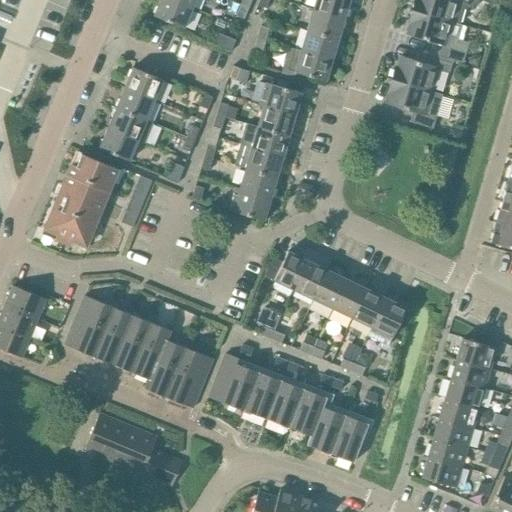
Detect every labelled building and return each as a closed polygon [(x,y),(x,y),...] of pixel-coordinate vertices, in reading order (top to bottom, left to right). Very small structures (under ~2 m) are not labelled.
[(184,29),(192,8),(174,0),(159,0),(153,16),(184,29)] [(265,9),(268,0),(258,0),(257,5),(265,9)] [(313,0),(311,10),(343,19),(348,0),(313,0)] [(414,0),(411,11),(451,23),(453,23),(459,25),(464,9),(477,6),(478,0),(414,0)] [(243,19),(249,7),(241,3),(235,16),(243,19)] [(337,39),(343,19),(311,10),(305,30),(337,39)] [(409,24),(406,34),(432,42),(429,54),(452,61),(459,62),(462,63),(468,43),(449,37),(453,23),(451,23),(411,11),(407,23),(409,24)] [(256,37),(265,40),(268,28),(260,26),(256,37)] [(331,60),(337,39),(305,30),(299,50),(331,60)] [(230,52),(235,40),(219,33),(214,45),(230,52)] [(261,53),(265,40),(256,37),(252,50),(261,53)] [(331,60),(299,50),(299,51),(287,48),(280,73),(292,77),(293,73),(325,81),(331,60)] [(394,69),(391,81),(432,93),(439,70),(449,73),(449,72),(455,74),(458,63),(459,62),(452,61),(429,54),(425,65),(400,57),(396,69),(394,69)] [(468,57),(466,63),(477,67),(480,56),(474,54),(468,57)] [(236,81),(241,69),(233,65),(228,78),(236,81)] [(123,89),(154,102),(163,80),(132,68),(123,89)] [(389,94),(386,103),(412,111),(409,122),(432,129),(436,116),(426,113),(432,93),(391,81),(387,93),(389,94)] [(263,105),(295,115),(298,104),(301,105),(304,94),(264,82),(258,105),(263,107),(263,105)] [(146,121),(154,102),(123,89),(116,108),(146,121)] [(207,109),(212,97),(204,94),(199,106),(207,109)] [(216,114),(225,117),(228,105),(220,103),(216,114)] [(289,135),(295,115),(263,105),(263,107),(257,126),(289,135)] [(138,141),(146,121),(116,108),(107,129),(138,141)] [(221,129),(225,117),(216,114),(213,127),(221,129)] [(289,135),(257,126),(246,122),(239,143),(282,156),(289,135)] [(186,137),(195,141),(200,129),(191,125),(186,137)] [(449,128),(446,138),(458,142),(461,132),(450,128),(449,128)] [(130,161),(138,141),(107,129),(99,149),(130,161)] [(190,152),(195,141),(186,137),(182,149),(190,152)] [(276,177),(282,156),(239,143),(233,164),(245,168),(276,177)] [(204,156),(212,158),(216,146),(207,144),(204,156)] [(84,247),(116,170),(75,153),(43,230),(44,230),(42,234),(49,237),(48,237),(75,248),(76,248),(82,251),(84,247)] [(209,171),(212,158),(204,156),(200,168),(209,171)] [(177,183),(184,167),(172,162),(165,178),(177,183)] [(270,198),(276,177),(245,168),(239,187),(241,188),(240,189),(270,198)] [(133,227),(151,181),(139,176),(120,222),(133,227)] [(511,203),(511,181),(509,180),(502,201),(511,203)] [(200,201),(204,188),(195,186),(192,198),(200,201)] [(241,188),(239,187),(239,188),(234,187),(227,210),(265,222),(269,211),(266,210),(270,198),(240,189),(241,188)] [(511,226),(511,203),(502,201),(496,222),(511,226)] [(511,249),(511,226),(496,222),(490,243),(511,249)] [(294,292),(308,261),(287,252),(281,263),(272,259),(263,277),(294,292)] [(313,301),(327,271),(308,261),(294,292),(313,301)] [(332,310),(347,280),(327,271),(313,301),(332,310)] [(352,319),(366,289),(347,280),(332,310),(352,319)] [(4,305),(37,319),(45,299),(12,286),(4,305)] [(371,329),(385,298),(366,289),(352,319),(370,328),(371,329)] [(85,295),(64,345),(87,354),(92,356),(114,302),(109,300),(107,305),(85,296),(85,295)] [(371,329),(370,328),(366,336),(387,346),(405,308),(385,298),(371,329)] [(114,302),(92,356),(109,363),(110,364),(130,314),(129,313),(117,308),(119,303),(114,302)] [(0,326),(30,338),(37,319),(4,305),(0,315),(0,326)] [(266,308),(259,324),(263,326),(273,331),(281,314),(266,308)] [(130,314),(110,364),(129,371),(152,317),(147,315),(146,320),(130,314)] [(152,317),(129,371),(131,372),(147,379),(148,379),(165,339),(169,329),(154,324),(156,319),(153,317),(152,317)] [(0,349),(21,358),(30,338),(0,326),(0,349)] [(270,339),(273,331),(263,326),(259,334),(270,339)] [(273,331),(270,339),(280,344),(284,335),(273,331)] [(302,342),(314,347),(317,340),(306,335),(302,342)] [(147,379),(144,388),(162,396),(185,342),(181,340),(180,345),(165,339),(148,379),(147,379)] [(317,340),(314,347),(324,351),(327,343),(319,340),(318,340),(317,339),(317,340)] [(455,359),(490,370),(497,349),(461,339),(455,359)] [(185,342),(162,396),(170,399),(192,409),(212,359),(191,350),(189,349),(190,344),(185,342)] [(299,351),(310,355),(314,347),(302,342),(299,351)] [(349,343),(341,357),(353,363),(360,349),(349,343)] [(249,356),(252,348),(241,344),(238,352),(249,356)] [(314,347),(310,355),(321,360),(325,352),(324,351),(314,347)] [(225,353),(208,397),(209,397),(236,408),(242,410),(259,367),(253,364),(236,358),(235,357),(225,353)] [(284,369),(287,361),(276,357),(273,365),(284,369)] [(350,372),(353,363),(342,359),(339,367),(350,372)] [(484,390),(490,370),(455,359),(449,379),(484,390)] [(287,361),(284,369),(295,373),(298,365),(287,361)] [(353,363),(350,372),(361,376),(364,368),(353,363)] [(259,367),(242,410),(264,419),(265,419),(282,375),(281,375),(259,367)] [(329,386),(331,377),(321,374),(318,382),(329,386)] [(282,375),(265,419),(288,427),(304,384),(282,375)] [(331,377),(329,386),(339,390),(343,382),(331,377)] [(479,410),(484,390),(449,379),(443,399),(479,410)] [(304,384),(288,427),(291,428),(309,435),(327,392),(307,385),(304,384)] [(374,403),(377,395),(366,391),(363,399),(374,403)] [(309,435),(306,445),(329,454),(345,410),(329,404),(333,395),(327,392),(309,435)] [(473,429),(479,410),(443,399),(438,418),(473,429)] [(345,410),(329,454),(334,456),(353,463),(367,424),(370,426),(372,421),(373,420),(369,419),(351,412),(345,410)] [(141,475),(151,452),(155,440),(157,437),(99,413),(84,447),(94,451),(93,454),(141,475)] [(467,448),(473,429),(438,418),(432,437),(467,448)] [(506,418),(502,428),(511,431),(511,419),(506,418)] [(461,468),(467,448),(432,437),(426,458),(461,468)] [(488,441),(484,452),(502,460),(507,448),(491,442),(488,441)] [(151,452),(141,475),(171,487),(182,462),(159,452),(158,455),(151,452)] [(484,452),(479,465),(497,470),(498,468),(502,460),(484,452)] [(455,488),(461,468),(426,458),(420,478),(455,488)] [(494,511),(510,511),(511,508),(511,479),(504,476),(488,509),(494,511)] [(485,500),(490,489),(480,485),(475,496),(485,500)] [(294,511),(300,495),(279,489),(276,499),(273,511),(294,511)] [(273,511),(276,499),(257,493),(250,511),(273,511)] [(316,511),(320,502),(300,495),(294,511),(316,511)]
